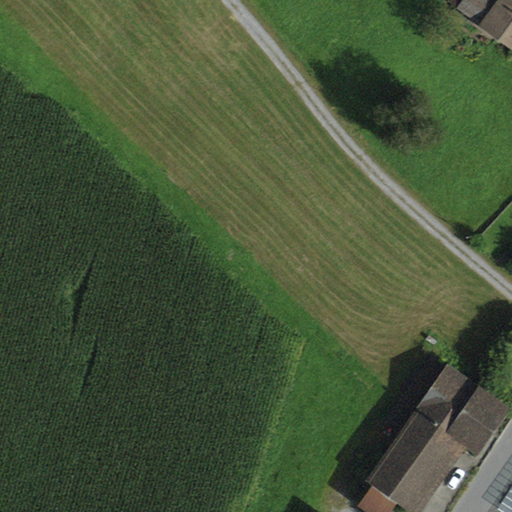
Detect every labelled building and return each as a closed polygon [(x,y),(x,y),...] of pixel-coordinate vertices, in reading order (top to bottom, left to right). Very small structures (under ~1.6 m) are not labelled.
[(453,0),(486,24),(503,0),(453,0)] [(511,0),(503,0),(486,24),(511,42),(511,0)] [(461,439),(477,450),(505,409),(433,356),(389,418),(406,429),(371,479),(375,482),(400,499),(412,508),(461,439)] [(359,504),(370,511),(390,511),(400,499),(375,482),(359,504)] [(511,483),(500,502),(511,510),(511,483)]
